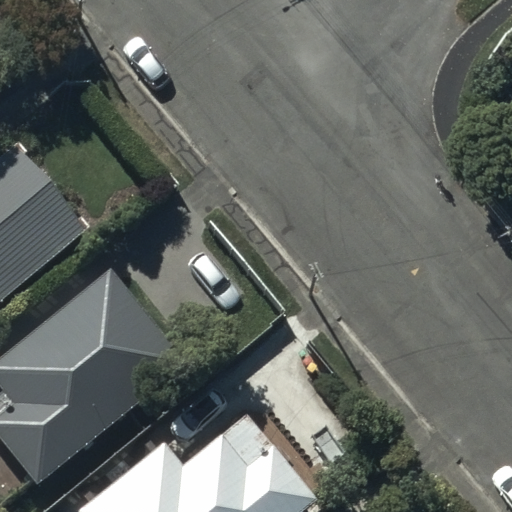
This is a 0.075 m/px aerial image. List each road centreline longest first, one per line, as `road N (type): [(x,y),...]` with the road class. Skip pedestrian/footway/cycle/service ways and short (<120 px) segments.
road 1 (unclassified): [(511,375),(267,80)]
road 2 (unclassified): [(364,0),(267,80)]
